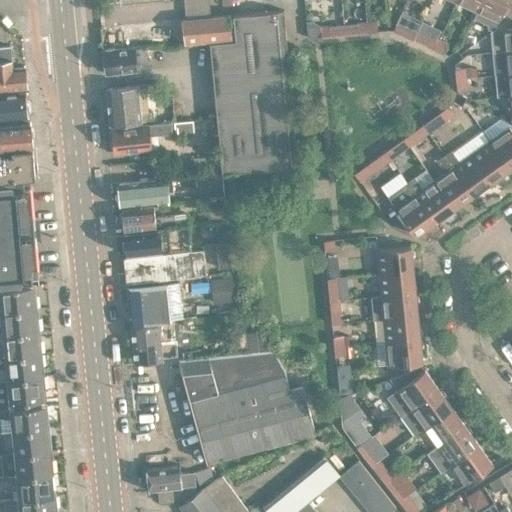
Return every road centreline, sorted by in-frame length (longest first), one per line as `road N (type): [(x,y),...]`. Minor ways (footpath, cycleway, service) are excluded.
road 1 (tertiary): [(108,511),(58,0)]
road 2 (residential): [(511,409),(466,346),(460,263),(511,223)]
